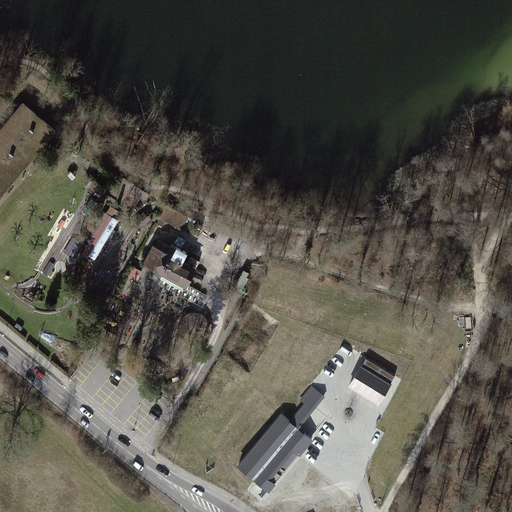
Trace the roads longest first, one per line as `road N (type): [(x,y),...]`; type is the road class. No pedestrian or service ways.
road 1 (track): [(304,231),(121,171),(88,135),(78,100),(56,78),(21,60),(0,64)]
road 2 (track): [(382,511),(472,348),(482,250),(510,211)]
road 3 (track): [(139,460),(209,352),(227,274),(253,244),(295,254)]
road 4 (primary): [(0,345),(210,511)]
road 5 (track): [(295,254),(442,305),(511,305)]
road 6 (track): [(510,211),(337,235),(304,231)]
